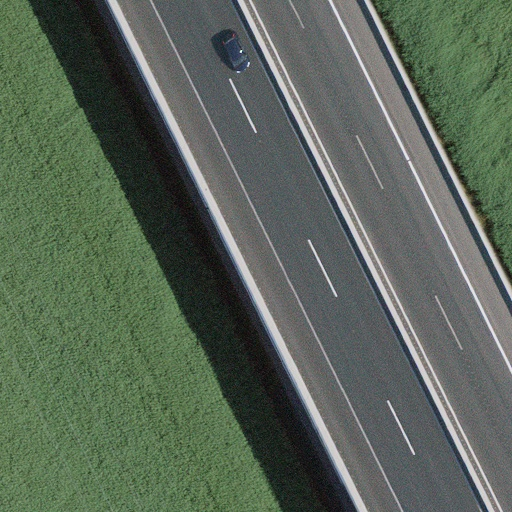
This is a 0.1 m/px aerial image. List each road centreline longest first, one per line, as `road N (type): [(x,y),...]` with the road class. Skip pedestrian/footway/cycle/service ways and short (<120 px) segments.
road 1 (motorway): [(190,0),(442,511)]
road 2 (motorway): [(511,451),(289,0)]
